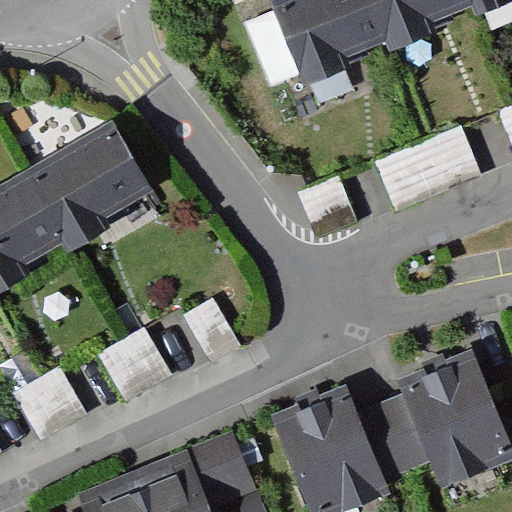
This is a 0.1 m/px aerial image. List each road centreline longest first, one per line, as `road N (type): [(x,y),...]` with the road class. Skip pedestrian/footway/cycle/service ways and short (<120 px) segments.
road 1 (residential): [(329,330),(0,480)]
road 2 (residential): [(302,275),(511,189)]
road 3 (residential): [(71,1),(219,167)]
road 4 (residential): [(511,298),(329,330)]
road 5 (residential): [(219,167),(302,275)]
